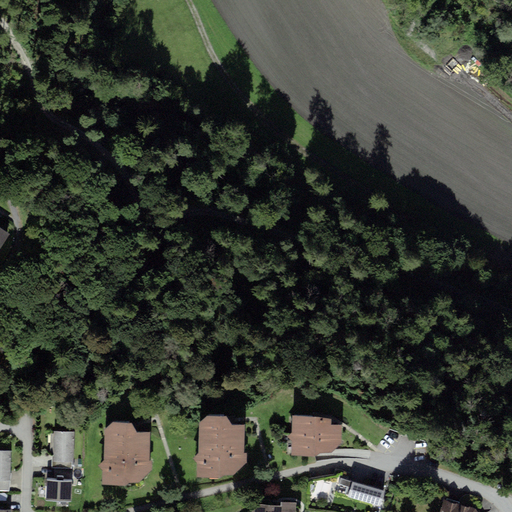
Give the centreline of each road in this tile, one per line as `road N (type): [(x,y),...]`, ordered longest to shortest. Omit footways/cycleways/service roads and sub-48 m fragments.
road 1 (track): [(511,311),(224,215),(158,225),(136,202),(121,166),(36,95),(0,16)]
road 2 (track): [(511,271),(381,204),(288,144),(242,100),(187,0)]
road 3 (residential): [(122,511),(333,464),(402,468),(489,492),(508,511)]
